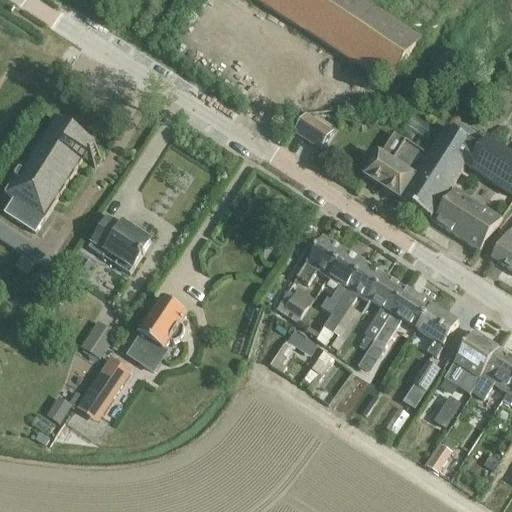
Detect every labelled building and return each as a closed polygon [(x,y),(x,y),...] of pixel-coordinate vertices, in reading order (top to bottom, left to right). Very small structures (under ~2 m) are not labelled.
[(249,0),(389,91),(419,44),(350,0),(249,0)] [(436,109),(460,70),(442,58),(417,98),(436,109)] [(294,135),(321,153),(333,134),(306,117),(294,135)] [(54,121),(5,197),(13,203),(4,217),(36,237),(85,162),(97,170),(102,163),(89,155),(94,147),(54,121)] [(477,150),(447,131),(431,156),(430,156),(429,158),(429,159),(423,168),(423,167),(422,169),(415,179),(414,181),(400,203),(401,204),(401,203),(430,222),(437,212),(438,212),(438,211),(438,210),(444,201),(445,201),(446,199),(445,199),(452,189),(453,188),(453,187),(460,177),(461,176),(477,150)] [(366,181),(400,203),(414,181),(415,179),(422,169),(423,167),(423,168),(429,159),(395,137),(366,181)] [(146,138),(132,162),(143,169),(158,145),(146,138)] [(511,198),(511,155),(487,140),(468,171),(511,198)] [(455,192),(434,225),(480,255),(502,222),(455,192)] [(107,254),(119,262),(115,268),(130,278),(151,246),(123,228),(121,231),(108,223),(89,251),(103,260),(107,254)] [(58,269),(29,250),(0,231),(0,243),(23,259),(16,270),(28,278),(35,266),(53,278),(58,269)] [(511,274),(511,236),(509,235),(492,262),(511,274)] [(327,281),(328,281),(344,255),(345,253),(344,253),(324,241),(324,240),(323,240),(297,282),(308,289),(317,275),(327,281)] [(321,312),(332,319),(365,268),(344,255),(328,281),(341,289),(331,304),(327,302),(321,312)] [(371,304),(386,281),(365,268),(332,319),(324,332),(334,338),(358,300),(369,307),(371,304)] [(392,317),(407,294),(386,281),(371,304),(381,311),(364,339),(374,345),(392,317)] [(301,323),(309,311),(313,304),(298,294),(286,313),(301,323)] [(417,334),(418,334),(432,310),(407,294),(392,317),(374,345),(385,352),(402,324),(417,333),(417,334)] [(185,339),(185,332),(181,329),(187,318),(162,301),(139,336),(143,339),(129,359),(143,368),(156,348),(164,354),(170,344),(174,347),(181,344),(185,339)] [(459,327),(432,310),(418,334),(435,345),(428,356),(437,362),(459,327)] [(90,340),(82,352),(99,363),(114,339),(102,331),(95,343),(90,340)] [(472,396),(473,397),(480,384),(500,353),(474,336),(455,367),(468,375),(458,392),(470,399),(472,396)] [(503,404),(511,390),(511,360),(500,353),(480,384),(473,397),(484,404),(494,388),(507,397),(503,404)] [(305,372),(316,378),(323,366),(311,360),(305,372)] [(110,363),(81,406),(102,420),(131,377),(123,372),(110,363)] [(440,373),(427,365),(413,387),(426,396),(440,373)] [(511,407),(511,390),(503,404),(511,409),(511,407)] [(461,406),(450,400),(442,413),(452,420),(461,406)] [(59,428),(70,411),(58,403),(47,420),(59,428)] [(451,455),(441,448),(428,468),(438,475),(451,455)]
